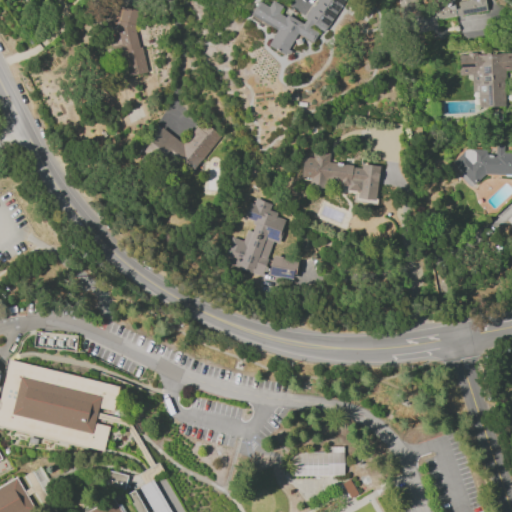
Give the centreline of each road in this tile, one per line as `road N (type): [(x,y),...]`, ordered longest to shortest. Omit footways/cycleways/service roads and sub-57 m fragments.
road 1 (secondary): [(511,324),(343,348),(268,337),(204,314),(145,279),(84,223),(45,171),(0,82)]
road 2 (residential): [(509,511),(451,337)]
